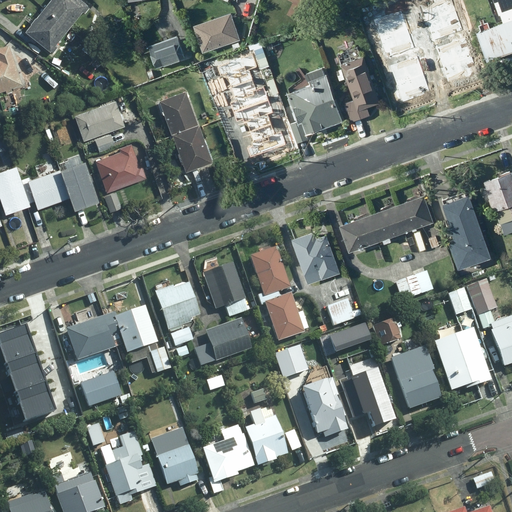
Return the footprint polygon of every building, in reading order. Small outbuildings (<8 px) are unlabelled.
[(76,0),(46,0),(40,7),(69,30),(87,9),(76,0)] [(511,0),(490,0),(499,24),(474,33),(485,63),(511,53),(511,0)] [(49,55),(69,30),(40,7),(20,31),(49,55)] [(126,25),(122,12),(111,16),(116,29),(126,25)] [(239,40),(230,16),(193,28),(202,53),(239,40)] [(450,33),(399,49),(409,87),(461,71),(450,33)] [(176,37),(146,47),(153,65),(182,56),(176,37)] [(0,94),(24,87),(9,44),(0,46),(0,94)] [(362,57),(340,65),(353,100),(342,104),(350,125),(369,118),(365,109),(379,103),(362,57)] [(73,80),(81,71),(73,64),(65,73),(73,80)] [(310,86),(285,95),(302,140),(344,124),(324,69),(309,75),(310,86)] [(221,88),(213,90),(224,121),(239,116),(231,93),(223,96),(221,88)] [(255,111),(236,119),(248,149),(284,135),(268,92),(250,99),(255,111)] [(182,93),(155,102),(168,138),(195,129),(182,93)] [(112,100),(71,115),(81,141),(121,126),(112,100)] [(195,129),(168,138),(181,174),(208,165),(195,129)] [(109,133),(89,141),(93,151),(113,144),(109,133)] [(119,153),(91,162),(102,195),(144,180),(132,143),(117,148),(119,153)] [(79,163),(22,182),(32,212),(65,201),(68,211),(92,203),(79,163)] [(10,169),(0,172),(0,211),(2,216),(24,208),(10,169)] [(511,233),(511,176),(510,172),(484,183),(505,236),(511,233)] [(115,193),(102,198),(108,214),(121,209),(115,193)] [(432,219),(423,193),(395,203),(404,229),(432,219)] [(491,259),(467,195),(441,204),(454,240),(446,243),(456,272),(491,259)] [(404,229),(395,203),(366,213),(375,239),(404,229)] [(375,239),(366,213),(338,223),(347,249),(375,239)] [(323,228),(291,239),(306,284),(338,273),(323,228)] [(442,235),(427,240),(430,251),(445,246),(442,235)] [(274,249),(246,259),(260,299),(288,289),(274,249)] [(249,311),(232,263),(200,274),(213,311),(224,307),(228,318),(249,311)] [(433,291),(425,271),(394,283),(402,303),(433,291)] [(484,281),(464,288),(475,317),(494,309),(484,281)] [(199,320),(186,284),(154,296),(178,359),(188,355),(184,344),(192,340),(186,325),(199,320)] [(462,290),(446,295),(453,317),(469,312),(462,290)] [(289,297),(262,306),(275,343),(302,334),(289,297)] [(352,318),(345,301),(323,310),(330,327),(352,318)] [(143,302),(114,313),(124,341),(116,344),(124,366),(142,359),(148,377),(173,368),(163,339),(157,341),(143,302)] [(74,359),(116,344),(124,341),(114,313),(110,308),(61,326),(74,359)] [(511,318),(487,327),(501,368),(507,366),(510,370),(511,369),(511,318)] [(251,350),(241,321),(201,334),(205,347),(195,350),(201,367),(251,350)] [(391,321),(370,328),(377,348),(398,340),(391,321)] [(0,356),(3,364),(33,352),(23,324),(0,332),(0,356)] [(468,331),(428,345),(447,394),(487,380),(468,331)] [(334,335),(321,339),(327,357),(340,352),(334,335)] [(322,354),(317,341),(304,346),(308,359),(322,354)] [(420,349),(388,360),(405,410),(437,399),(420,349)] [(288,350),(273,355),(280,376),(295,371),(288,350)] [(13,392),(44,381),(33,352),(3,364),(13,392)] [(120,395),(111,373),(80,385),(88,407),(120,395)] [(356,392),(344,396),(353,418),(387,406),(375,374),(352,382),(356,392)] [(219,377),(204,382),(208,393),(223,387),(219,377)] [(327,379),(296,390),(313,435),(324,431),(325,438),(346,430),(327,379)] [(24,420),(54,409),(44,381),(13,392),(24,420)] [(71,385),(52,391),(62,420),(80,414),(71,385)] [(261,391),(249,395),(254,406),(266,402),(261,391)] [(246,416),(251,427),(272,420),(268,408),(246,416)] [(251,427),(242,430),(255,467),(287,455),(273,419),(272,420),(251,427)] [(95,425),(83,430),(90,449),(102,444),(95,425)] [(222,445),(198,453),(210,486),(253,471),(237,427),(218,434),(222,445)] [(25,437),(22,428),(8,432),(11,442),(25,437)] [(197,479),(179,431),(149,443),(166,490),(197,479)] [(292,431),(282,436),(289,453),(299,448),(292,431)] [(143,458),(133,433),(118,439),(122,449),(108,454),(106,448),(99,450),(119,505),(136,499),(135,495),(155,488),(147,466),(140,469),(137,461),(143,458)] [(30,442),(22,444),(25,458),(34,455),(30,442)] [(489,473),(470,480),(475,494),(494,487),(489,473)] [(88,474),(51,488),(59,511),(96,511),(102,510),(88,474)] [(48,511),(41,492),(4,506),(5,511),(48,511)]
